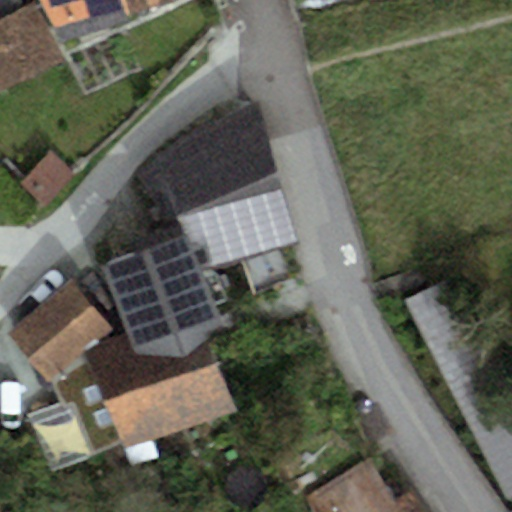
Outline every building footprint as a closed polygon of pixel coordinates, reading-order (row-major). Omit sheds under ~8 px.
[(0,0),(0,90),(66,58),(38,3),(24,10),(18,0),(0,0)] [(37,0),(38,3),(66,58),(187,0),(37,0)] [(295,243),(258,101),(175,140),(140,178),(145,198),(171,191),(187,235),(200,269),(295,243)] [(74,172),(49,148),(19,187),(44,207),(74,172)] [(187,235),(103,267),(129,338),(136,357),(205,332),(220,326),(200,269),(187,235)] [(511,398),(448,279),(402,304),(508,502),(511,500),(511,398)] [(70,282),(8,334),(48,381),(110,330),(70,282)] [(129,338),(87,353),(57,385),(66,406),(87,456),(120,445),(123,453),(235,412),(205,332),(136,357),(129,338)] [(50,470),(87,456),(66,406),(31,416),(50,470)] [(314,511),(398,511),(395,506),(372,463),(307,498),(314,511)] [(426,511),(416,494),(395,506),(398,511),(426,511)]
